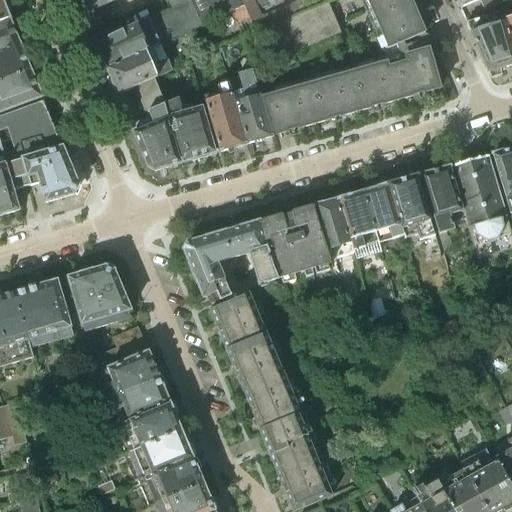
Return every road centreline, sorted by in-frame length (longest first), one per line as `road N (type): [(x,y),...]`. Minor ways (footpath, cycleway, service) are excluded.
road 1 (residential): [(126,219),(485,115)]
road 2 (residential): [(126,219),(221,457),(264,511)]
road 3 (residential): [(126,219),(66,42),(38,0)]
road 4 (residential): [(0,257),(126,219)]
road 5 (residential): [(485,115),(437,0)]
